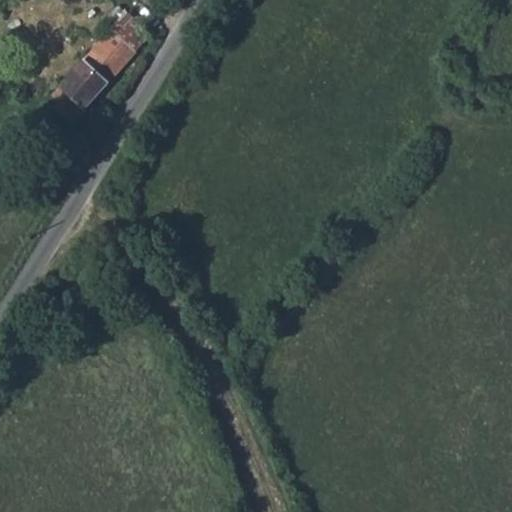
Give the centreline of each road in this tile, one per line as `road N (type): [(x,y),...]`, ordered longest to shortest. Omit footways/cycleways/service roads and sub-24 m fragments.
road 1 (unclassified): [(0,322),(202,0)]
road 2 (track): [(79,199),(171,285),(243,412),(276,511)]
